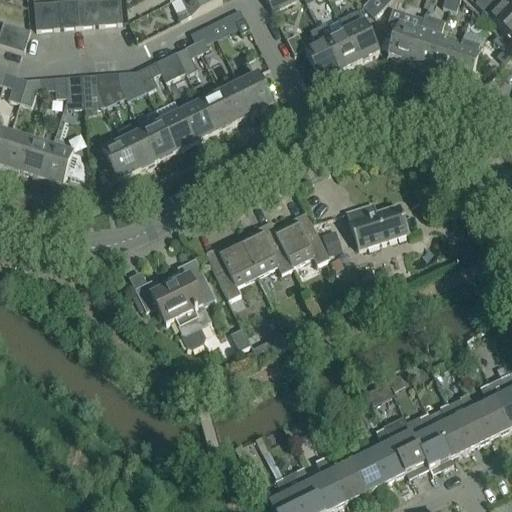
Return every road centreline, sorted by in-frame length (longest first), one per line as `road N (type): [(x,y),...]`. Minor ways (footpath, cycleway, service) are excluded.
road 1 (tertiary): [(318,150),(124,243),(70,247),(0,226)]
road 2 (residential): [(0,62),(24,71),(133,66),(247,5)]
road 3 (residential): [(318,150),(247,5)]
road 4 (tertiary): [(459,149),(393,128),(318,150)]
